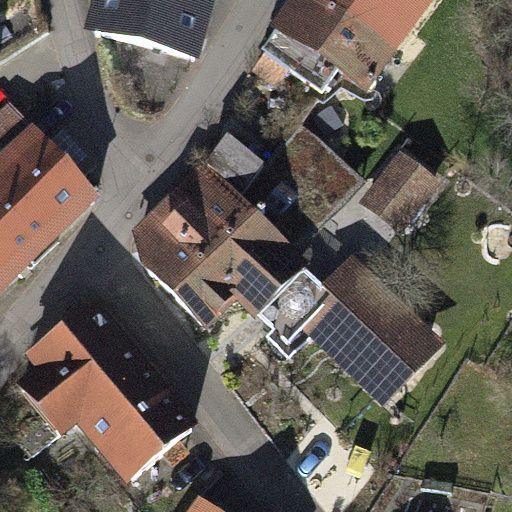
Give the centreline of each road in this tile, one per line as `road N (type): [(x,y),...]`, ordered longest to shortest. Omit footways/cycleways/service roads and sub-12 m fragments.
road 1 (residential): [(89,233),(295,511)]
road 2 (residential): [(136,179),(209,92),(261,0)]
road 3 (residential): [(67,0),(87,91),(136,179)]
road 4 (residential): [(0,354),(89,233)]
